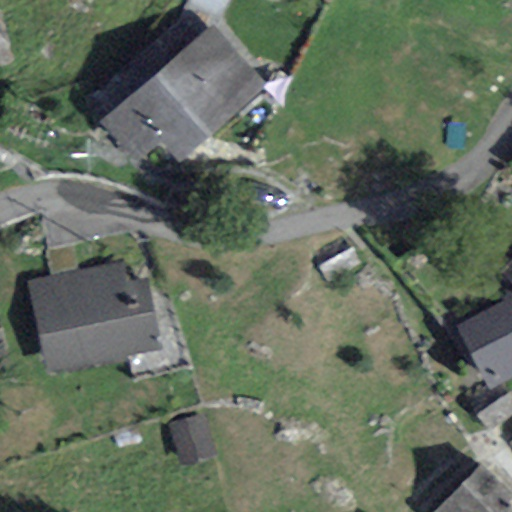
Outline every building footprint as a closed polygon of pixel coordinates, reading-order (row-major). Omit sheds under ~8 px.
[(176,165),(266,86),(213,25),(100,124),(136,165),(159,145),(176,165)] [(356,262),(342,236),(312,253),(327,278),(356,262)] [(511,261),(500,275),(511,286),(511,296),(456,328),(488,385),(490,389),(501,383),(511,377),(511,261)] [(123,264),(27,283),(45,377),(164,354),(149,277),(127,281),(123,264)] [(489,432),(511,415),(511,397),(501,383),(490,389),(488,385),(466,397),(489,432)] [(511,511),(511,493),(477,461),(429,511),(511,511)]
